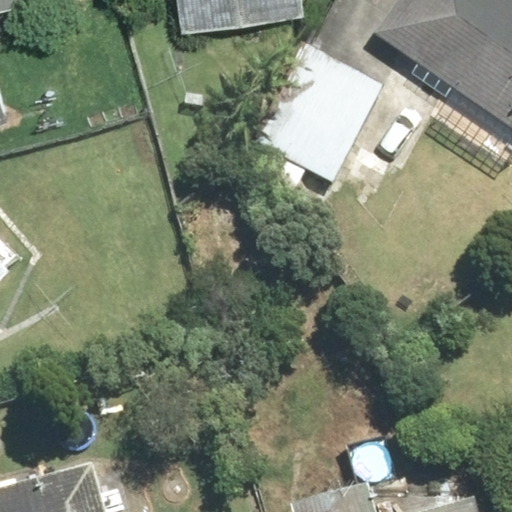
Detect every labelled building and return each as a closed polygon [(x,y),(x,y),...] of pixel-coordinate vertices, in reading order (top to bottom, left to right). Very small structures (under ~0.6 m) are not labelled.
[(0,0),(0,11),(1,17),(68,0),(0,0)] [(184,0),(187,16),(298,0),(184,0)] [(511,0),(401,0),(382,29),(511,116),(511,0)] [(396,87),(314,45),(258,154),(341,196),(396,87)] [(0,289),(16,272),(0,256),(0,289)] [(0,511),(124,511),(110,457),(0,486),(0,511)] [(387,511),(378,479),(296,500),(298,511),(477,511),(475,500),(428,511),(387,511)]
